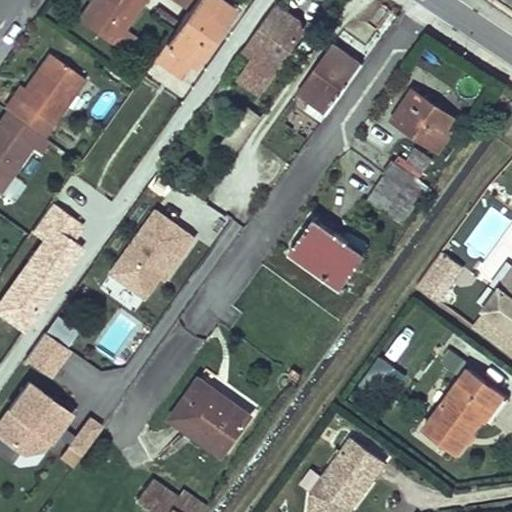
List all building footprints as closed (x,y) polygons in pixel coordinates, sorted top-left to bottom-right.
[(88,0),(75,19),(112,45),(123,28),(144,0),(88,0)] [(157,52),(151,60),(180,80),(230,10),(216,0),(193,0),(186,11),(179,22),(157,52)] [(276,5),(243,51),(255,60),(249,69),(267,82),(285,57),(273,49),(294,19),(276,5)] [(123,28),(112,45),(122,52),(134,37),(123,28)] [(311,102),(327,114),(346,89),(362,67),(333,45),(298,93),(311,102)] [(13,97),(4,109),(8,111),(44,137),(84,79),(48,53),(30,77),(44,88),(29,108),(13,97)] [(20,86),(13,97),(29,108),(44,88),(30,77),(23,87),(20,86)] [(224,78),(199,113),(206,117),(211,111),(209,110),(212,106),(216,109),(233,83),(224,78)] [(414,99),(410,95),(393,120),(439,151),(452,132),(446,128),(454,118),(418,93),(414,99)] [(327,114),(311,102),(305,110),(322,123),(327,114)] [(223,143),(236,153),(261,117),(248,109),(223,143)] [(0,144),(0,192),(32,149),(40,155),(50,142),(44,137),(8,111),(0,120),(0,124),(9,131),(0,144)] [(261,117),(236,153),(252,164),(281,123),(265,112),(261,117)] [(0,144),(9,131),(0,124),(0,144)] [(395,162),(386,176),(420,200),(430,187),(395,162)] [(25,184),(13,175),(0,192),(0,193),(13,202),(25,184)] [(420,200),(386,176),(368,200),(403,224),(420,200)] [(10,207),(5,214),(27,230),(32,223),(10,207)] [(195,238),(157,211),(112,273),(146,297),(162,275),(167,278),(195,238)] [(50,214),(36,235),(53,249),(69,227),(50,214)] [(363,258),(346,246),(350,242),(315,217),(289,252),(340,289),(363,258)] [(350,242),(346,246),(363,258),(366,254),(350,242)] [(466,267),(444,251),(441,256),(431,269),(453,284),(466,267)] [(453,284),(431,269),(426,276),(419,285),(441,301),(453,284)] [(490,310),(511,326),(511,274),(488,307),(490,310)] [(511,326),(490,310),(479,326),(511,350),(511,326)] [(47,329),(70,343),(78,329),(56,315),(47,329)] [(52,378),(71,350),(43,331),(24,359),(52,378)] [(382,354),(361,376),(385,398),(405,375),(382,354)] [(493,420),(510,396),(473,366),(429,424),(462,449),(488,416),(493,420)] [(199,380),(171,419),(222,455),(250,416),(199,380)] [(69,411),(27,382),(0,421),(0,436),(17,450),(47,444),(69,411)] [(77,468),(101,422),(85,414),(60,460),(77,468)] [(354,511),(355,508),(390,460),(355,434),(316,488),(313,511),(354,511)] [(152,482),(138,502),(152,511),(174,511),(169,508),(176,499),(152,482)] [(182,490),(176,499),(194,511),(200,511),(205,506),(182,490)] [(194,511),(176,499),(169,508),(174,511),(194,511)]
